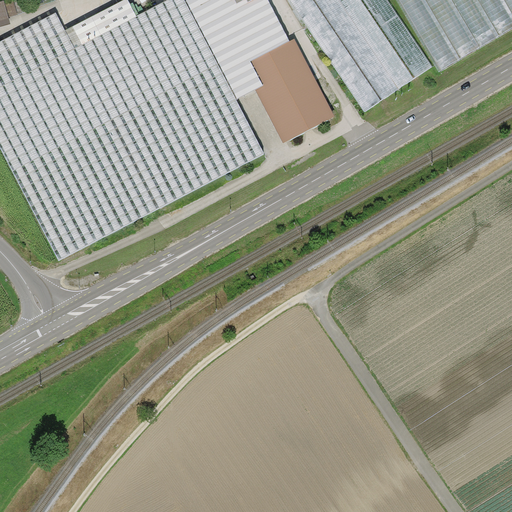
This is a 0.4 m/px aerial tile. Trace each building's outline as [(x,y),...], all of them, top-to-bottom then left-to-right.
[(4,0),(0,0),(0,26),(10,23),(9,18),(18,15),(14,0),(9,0),(5,1),(4,0)] [(0,40),(0,147),(59,261),(264,153),(235,99),(183,0),(165,0),(136,16),(129,2),(127,0),(124,0),(65,31),(55,12),(0,40)] [(256,88),(264,84),(251,61),(289,41),(267,0),(183,0),(235,99),(256,88)] [(386,0),(291,0),(365,109),(430,65),(386,0)] [(511,0),(398,0),(438,68),(511,24),(511,0)] [(289,41),(251,61),(264,84),(256,88),(284,141),(335,114),(295,38),(289,41)]
